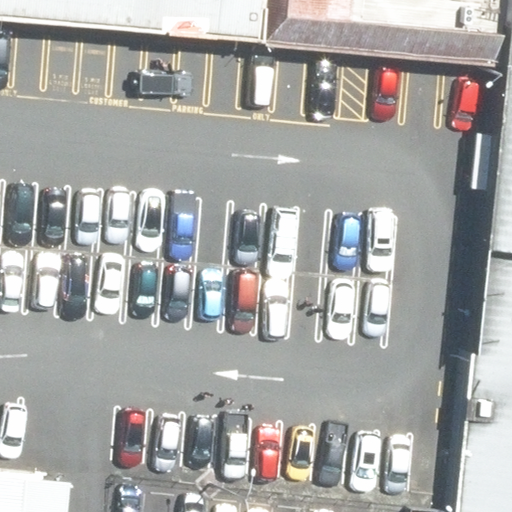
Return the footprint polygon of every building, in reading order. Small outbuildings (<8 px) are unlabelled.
[(247,0),(0,0),(0,17),(244,38),(247,0)] [(497,0),(247,0),(244,38),(492,58),(497,0)] [(511,0),(497,0),(492,58),(474,258),(511,260),(511,0)] [(511,511),(511,260),(474,258),(439,511),(511,511)] [(0,474),(0,511),(43,511),(46,479),(0,474)]
